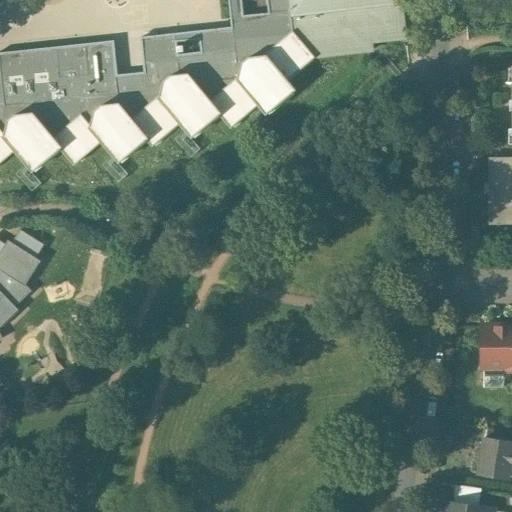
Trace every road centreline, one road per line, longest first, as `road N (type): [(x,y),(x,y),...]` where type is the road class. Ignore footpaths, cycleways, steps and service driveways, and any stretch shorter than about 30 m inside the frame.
road 1 (residential): [(437,286),(446,51),(440,0)]
road 2 (residential): [(402,511),(437,286)]
